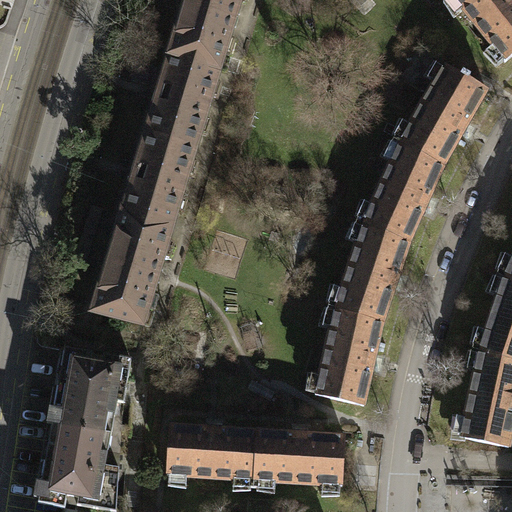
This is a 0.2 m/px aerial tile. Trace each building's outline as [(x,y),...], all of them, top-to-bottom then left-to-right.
[(185,0),(184,5),(234,20),(239,0),(185,0)] [(511,0),(451,0),(504,66),(511,59),(511,0)] [(184,5),(170,54),(219,68),(234,20),(184,5)] [(400,78),(427,94),(443,66),(470,81),(472,77),(419,46),(400,78)] [(170,54),(147,133),(195,148),(219,68),(170,54)] [(427,94),(399,143),(445,165),(488,91),(470,81),(443,66),(427,94)] [(147,133),(123,211),(172,226),(195,148),(147,133)] [(399,143),(363,223),(410,242),(445,165),(399,143)] [(123,211),(108,261),(157,276),(172,226),(123,211)] [(363,223),(335,308),(383,322),(410,242),(363,223)] [(108,261),(92,311),(142,326),(157,276),(108,261)] [(511,278),(505,276),(479,352),(511,360),(511,278)] [(335,308),(315,394),(364,407),(383,322),(335,308)] [(47,422),(53,423),(112,433),(117,402),(124,403),(131,360),(104,356),(103,363),(91,361),(92,354),(65,349),(55,410),(49,409),(47,422)] [(511,418),(511,360),(479,352),(463,438),(506,446),(511,418)] [(112,433),(53,423),(42,484),(36,483),(34,498),(39,499),(38,504),(64,508),(66,496),(79,498),(77,507),(106,511),(117,511),(118,468),(106,466),(112,433)] [(165,476),(254,481),(257,430),(168,425),(165,476)] [(254,481),(343,486),(346,435),(257,430),(254,481)]
